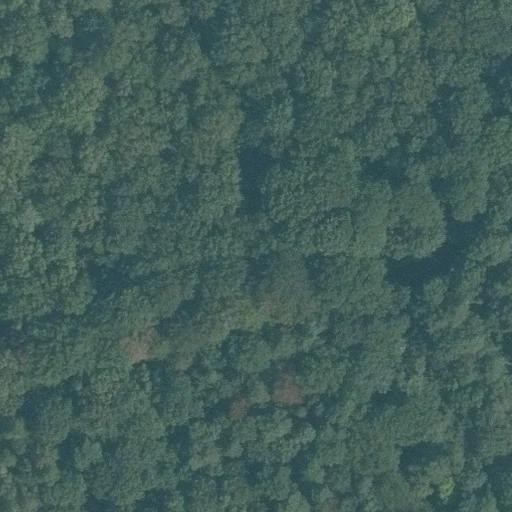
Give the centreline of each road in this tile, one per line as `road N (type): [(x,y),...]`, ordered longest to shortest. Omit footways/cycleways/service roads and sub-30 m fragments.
road 1 (unknown): [(350,298),(453,511)]
road 2 (unknown): [(511,229),(350,298)]
